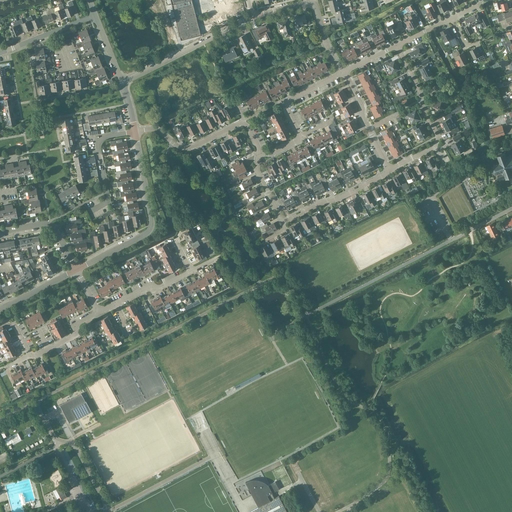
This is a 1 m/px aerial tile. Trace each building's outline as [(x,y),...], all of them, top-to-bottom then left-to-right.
[(170,0),(180,38),(201,33),(192,0),(170,0)] [(222,0),(195,0),(198,13),(208,11),(209,16),(221,13),(220,10),(227,9),(225,1),(223,2),(222,0)] [(446,7),(449,6),(445,0),(439,0),(441,3),(438,5),(442,13),(447,10),(446,7)] [(67,15),(66,15),(67,17),(74,14),(73,13),(76,12),(72,1),(68,3),(69,7),(64,9),(67,15)] [(502,11),(509,9),(507,3),(502,4),(502,1),(493,3),(495,10),(501,8),(502,11)] [(364,5),(365,9),(360,10),(361,12),(374,9),(372,3),(364,5)] [(434,11),(437,10),(433,3),(430,4),(431,7),(426,9),(427,12),(426,13),(429,21),(434,19),(433,17),(436,16),(434,11)] [(64,9),(62,4),(58,6),(60,10),(55,12),(54,12),(55,14),(57,20),(64,17),(64,16),(66,15),(67,15),(64,9)] [(339,10),(338,7),(342,6),(342,4),(329,7),(331,13),(334,12),(339,10)] [(54,12),(55,12),(53,8),(46,11),(47,15),(43,17),(43,19),(45,24),(53,21),(51,15),(55,14),(54,12)] [(335,18),(343,16),(342,12),(346,11),(346,9),(339,10),(334,12),(335,18)] [(507,22),(511,20),(511,11),(505,14),(504,13),(497,15),(499,21),(506,19),(507,22)] [(405,20),(404,21),(409,31),(412,29),(411,28),(415,26),(413,23),(418,20),(415,13),(408,17),(410,19),(406,21),(405,20)] [(472,17),(476,25),(480,23),(482,28),(488,25),(484,18),(480,20),(477,14),(472,17)] [(28,21),(31,29),(34,28),(34,29),(41,26),(39,20),(38,18),(33,20),(31,16),(27,18),(28,21)] [(306,25),(309,24),(308,18),(305,18),(304,16),(293,19),(296,29),(300,28),(300,25),(306,24),(306,25)] [(343,16),(335,18),(337,24),(349,20),(348,18),(347,19),(346,16),(343,16)] [(472,28),(476,25),(472,17),(466,19),(469,26),(465,28),(468,35),(474,32),(472,28)] [(28,21),(23,23),(21,19),(17,21),(22,32),(24,31),(25,32),(31,29),(28,21)] [(19,33),(22,32),(17,21),(13,22),(15,27),(9,29),(12,37),(19,34),(19,33)] [(284,38),(290,36),(287,22),(284,23),(283,21),(276,23),(278,30),(282,29),(284,38)] [(401,31),(404,29),(401,22),(395,25),(394,23),(387,27),(392,38),(400,34),(398,31),(400,30),(401,31)] [(267,41),(272,39),(269,33),(270,32),(266,25),(262,27),(262,25),(251,31),(256,41),(260,39),(259,37),(264,35),(267,41)] [(80,38),(89,35),(86,29),(78,32),(78,33),(74,34),(73,34),(74,34),(74,36),(77,35),(79,34),(80,38)] [(450,44),(457,41),(453,34),(450,35),(447,29),(440,32),(445,42),(448,40),(450,44)] [(377,36),(381,45),(386,43),(383,37),(385,35),(384,33),(383,30),(379,32),(379,34),(379,35),(377,36)] [(509,39),(511,38),(511,30),(507,32),(507,33),(502,34),(504,38),(508,36),(509,39)] [(77,46),(91,41),(89,35),(80,38),(82,42),(80,42),(76,43),(77,46)] [(243,52),(251,48),(245,35),(236,39),(243,52)] [(381,45),(377,36),(374,38),(373,35),(371,35),(368,36),(370,40),(371,42),(373,41),(377,48),(381,45)] [(371,42),(370,40),(368,36),(364,38),(366,42),(363,43),(367,52),(372,50),(369,44),(371,42)] [(84,50),(92,47),(90,41),(91,41),(77,46),(78,48),(81,47),(82,46),(84,50)] [(367,52),(363,43),(360,45),(358,41),(354,43),(356,47),(357,49),(359,48),(363,55),(367,52)] [(225,64),(237,58),(232,48),(235,47),(233,42),(226,45),(228,50),(220,54),(225,64)] [(357,49),(356,47),(354,43),(349,45),(351,49),(349,50),(353,59),(358,57),(355,51),(357,49)] [(419,51),(424,48),(421,44),(415,47),(416,49),(409,53),(412,59),(421,55),(419,51)] [(35,56),(44,54),(43,50),(45,50),(48,50),(48,47),(43,48),(34,49),(35,56)] [(92,47),(84,50),(85,53),(84,54),(83,54),(81,55),(81,57),(86,56),(94,52),(92,47)] [(353,59),(349,50),(347,48),(345,49),(344,48),(340,50),(345,61),(348,60),(348,62),(353,59)] [(480,62),(485,59),(482,54),(480,55),(476,48),(470,51),(474,59),(478,57),(480,62)] [(461,66),(468,62),(463,53),(460,54),(458,50),(450,55),(452,59),(454,57),(456,61),(458,60),(461,66)] [(93,65),(100,62),(98,56),(90,59),(90,60),(85,61),(86,64),(90,62),(92,61),(93,65)] [(424,78),(426,81),(430,78),(429,75),(432,74),(427,64),(430,62),(428,58),(421,62),(423,66),(423,65),(424,67),(419,69),(422,76),(423,75),(424,78)] [(511,59),(508,61),(507,58),(500,61),(502,67),(511,62),(511,59)] [(36,68),(45,66),(44,62),(46,62),(50,62),(50,59),(36,62),(36,61),(35,62),(36,68)] [(318,62),(324,73),(329,71),(324,62),(321,64),(320,61),(318,62)] [(391,73),(398,70),(394,61),(389,64),(388,61),(382,64),(384,69),(388,67),(391,73)] [(90,73),(103,67),(100,62),(93,65),(95,69),(93,69),(89,70),(90,73)] [(319,76),(324,73),(318,62),(316,63),(317,66),(315,67),(319,76)] [(319,76),(315,67),(312,69),(310,66),(308,67),(314,78),(319,76)] [(98,76),(106,73),(103,67),(90,73),(91,75),(95,74),(94,73),(96,73),(98,76)] [(309,80),(314,78),(308,67),(306,68),(308,71),(305,72),(309,80)] [(309,80),(305,72),(302,74),(301,71),(299,72),(304,83),(309,80)] [(356,83),(369,76),(366,71),(357,76),(359,79),(355,81),(356,83)] [(299,86),(304,83),(299,72),(297,73),(298,76),(296,77),(295,77),(299,84),(298,84),(299,86)] [(106,73),(98,76),(99,80),(97,81),(97,80),(94,82),(96,85),(99,84),(99,85),(102,83),(101,82),(108,79),(106,73)] [(81,88),(79,79),(75,80),(75,78),(76,78),(75,74),(72,75),(75,88),(75,89),(81,88)] [(295,77),(296,77),(295,75),(291,77),(290,74),(288,75),(294,86),(298,84),(299,84),(295,77)] [(286,90),(291,88),(284,75),(282,76),(284,80),(281,82),(282,84),(283,83),(286,90)] [(69,89),(67,81),(63,81),(63,79),(63,76),(60,77),(63,90),(69,89)] [(363,86),(371,81),(369,76),(356,83),(357,85),(361,83),(363,86)] [(57,91),(55,83),(51,83),(51,81),(51,78),(48,79),(51,92),(57,91)] [(397,89),(407,85),(403,79),(399,81),(397,78),(390,82),(393,87),(396,86),(397,89)] [(45,94),(43,86),(39,86),(39,84),(40,84),(39,81),(36,82),(37,86),(39,95),(45,94)] [(283,83),(282,84),(280,85),(278,81),(276,82),(282,94),(287,92),(286,90),(283,83)] [(361,93),(374,87),(371,81),(363,86),(364,89),(360,91),(361,93)] [(277,97),(282,94),(276,82),(273,83),(275,87),(273,88),(277,97)] [(407,85),(397,89),(399,93),(397,94),(399,99),(406,96),(405,93),(410,91),(407,85)] [(277,97),(273,88),(270,90),(268,86),(266,87),(272,99),(277,97)] [(368,96),(377,92),(374,87),(361,93),(362,95),(366,93),(368,96)] [(336,99),(345,94),(342,90),(336,93),(335,91),(329,93),(333,100),(333,101),(336,99)] [(263,98),(265,103),(270,100),(266,91),(261,94),(263,98)] [(366,104),(379,97),(377,92),(368,96),(369,99),(365,102),(366,104)] [(265,103),(263,98),(261,94),(256,96),(258,101),(260,105),(265,103)] [(337,107),(342,105),(341,102),(347,99),(345,94),(336,99),(337,102),(335,102),(335,103),(337,107)] [(260,105),(258,101),(256,96),(251,98),(253,103),(256,108),(260,105)] [(379,103),(379,104),(382,102),(379,97),(366,104),(367,106),(371,103),(373,106),(379,103)] [(442,103),(445,102),(443,97),(435,101),(437,105),(433,107),(434,109),(436,114),(445,110),(442,103)] [(256,108),(253,103),(251,98),(246,101),(251,110),(256,108)] [(1,107),(4,106),(14,104),(14,102),(11,102),(11,99),(3,100),(4,103),(1,104),(1,107)] [(316,103),(320,112),(325,109),(327,107),(323,100),(321,101),(320,100),(316,103)] [(315,114),(320,112),(316,103),(311,105),(313,110),(315,114)] [(381,108),(379,104),(379,103),(373,106),(370,108),(371,111),(367,113),(368,115),(381,108)] [(343,113),(352,108),(349,104),(343,107),(342,105),(337,107),(336,107),(340,114),(340,115),(343,113)] [(315,114),(313,110),(311,105),(306,108),(310,117),(315,114)] [(222,117),(226,116),(227,119),(233,116),(228,106),(219,110),(220,112),(222,117)] [(306,119),(310,117),(306,108),(301,110),(301,111),(299,112),(303,120),(305,119),(306,119)] [(352,108),(343,113),(346,120),(349,119),(348,116),(354,113),(352,108)] [(381,108),(368,115),(369,117),(373,115),(375,118),(384,114),(381,108)] [(219,110),(215,112),(214,109),(208,112),(211,117),(214,123),(217,121),(219,124),(224,121),(222,117),(220,112),(219,110)] [(4,119),(7,118),(17,116),(16,114),(14,114),(13,111),(5,112),(6,115),(3,116),(4,119)] [(108,113),(109,122),(116,120),(117,124),(120,124),(118,117),(115,117),(114,111),(108,113)] [(443,128),(456,121),(454,117),(452,117),(451,114),(452,114),(451,111),(444,114),(445,121),(441,123),(443,128)] [(269,122),(280,117),(278,112),(269,116),(271,119),(268,121),(269,122)] [(411,124),(419,120),(415,112),(410,114),(409,112),(403,115),(406,119),(408,118),(411,124)] [(102,123),(109,122),(108,113),(101,114),(102,123)] [(96,124),(102,123),(101,114),(94,115),(96,124)] [(89,125),(96,124),(94,115),(87,116),(88,122),(86,123),(87,130),(90,129),(89,125)] [(17,116),(7,118),(4,119),(4,121),(7,121),(8,127),(16,126),(14,119),(17,119),(17,116)] [(211,117),(207,119),(206,117),(201,120),(202,122),(204,125),(207,123),(210,129),(216,125),(214,123),(211,117)] [(275,126),(283,122),(280,117),(269,122),(270,124),(273,123),(275,126)] [(69,125),(70,126),(70,123),(69,123),(68,119),(61,120),(62,127),(69,125)] [(343,130),(355,124),(353,120),(347,123),(345,120),(340,123),(343,130)] [(202,122),(199,123),(197,121),(192,124),(195,129),(198,128),(201,133),(207,130),(204,125),(202,122)] [(456,121),(443,128),(446,132),(450,130),(451,131),(453,134),(460,131),(458,127),(458,126),(456,121)] [(274,132),(285,126),(283,122),(275,126),(276,129),(273,130),(274,132)] [(195,129),(192,124),(189,126),(188,124),(186,125),(185,124),(182,126),(182,127),(185,132),(188,130),(191,136),(197,133),(195,129)] [(355,124),(343,130),(345,133),(344,133),(346,138),(353,135),(351,132),(358,129),(355,124)] [(420,140),(427,136),(422,125),(419,127),(418,124),(412,127),(414,130),(415,129),(420,140)] [(502,125),(493,128),(490,129),(493,138),(505,134),(502,125)] [(182,127),(179,128),(178,126),(176,127),(175,127),(172,128),(175,134),(178,133),(181,138),(187,135),(185,132),(182,127)] [(279,136),(288,131),(285,126),(274,132),(275,134),(278,133),(279,136)] [(379,140),(392,133),(389,127),(380,132),(382,135),(378,138),(379,140)] [(64,140),(72,138),(75,137),(74,132),(74,131),(72,132),(63,133),(64,140)] [(288,131),(279,136),(281,138),(278,140),(279,142),(290,136),(288,131)] [(324,133),(329,142),(334,140),(337,139),(333,133),(331,134),(329,131),(324,133)] [(326,143),(329,142),(324,133),(320,136),(324,144),(325,147),(328,146),(326,143)] [(386,142),(395,138),(392,133),(379,140),(380,142),(384,139),(386,142)] [(240,145),(243,143),(239,134),(233,137),(236,143),(233,145),(236,151),(241,148),(240,145)] [(459,139),(462,138),(460,134),(453,137),(455,141),(456,141),(456,143),(452,145),(453,147),(455,152),(455,151),(457,154),(459,153),(459,154),(460,153),(465,151),(460,141),(459,139)] [(319,147),(324,144),(320,136),(315,138),(319,147)] [(315,149),(319,147),(315,138),(310,141),(311,144),(309,145),(312,152),(313,154),(317,152),(315,149)] [(384,150),(397,143),(395,138),(386,142),(387,145),(383,148),(384,150)] [(123,149),(127,149),(126,142),(122,142),(121,139),(110,141),(111,146),(116,145),(117,150),(123,149)] [(230,153),(235,150),(231,143),(228,144),(226,141),(220,144),(224,151),(228,150),(230,153)] [(391,152),(400,148),(397,143),(384,150),(385,152),(389,149),(391,152)] [(74,144),(65,146),(66,152),(72,151),(73,154),(76,153),(76,150),(74,151),(73,147),(76,146),(76,144),(74,144)] [(313,154),(312,152),(309,145),(302,149),(306,158),(313,154)] [(218,160),(224,157),(219,148),(216,149),(214,147),(209,150),(211,155),(212,158),(216,156),(218,160)] [(400,148),(391,152),(393,156),(388,158),(389,160),(403,153),(400,148)] [(124,152),(123,149),(117,150),(112,151),(112,152),(108,152),(109,155),(113,154),(113,156),(118,155),(119,160),(119,161),(125,159),(125,160),(129,159),(128,152),(124,152)] [(301,160),(306,158),(302,149),(297,152),(301,160)] [(511,150),(504,153),(505,152),(504,152),(502,153),(501,152),(497,154),(498,155),(497,155),(496,156),(497,156),(498,159),(498,160),(499,160),(500,163),(497,164),(497,163),(496,163),(497,164),(495,165),(494,164),(493,164),(494,165),(492,166),(491,166),(492,166),(491,169),(491,170),(491,169),(492,171),(491,172),(492,173),(492,172),(494,173),(494,174),(495,174),(495,173),(497,173),(498,174),(498,173),(500,172),(500,173),(501,173),(501,172),(503,171),(504,172),(504,174),(503,174),(504,175),(504,174),(506,177),(505,178),(506,179),(506,178),(511,175),(511,150)] [(209,157),(206,158),(203,152),(196,156),(202,167),(207,164),(210,169),(214,167),(209,157)] [(296,163),(301,160),(297,152),(292,154),(296,163)] [(75,163),(85,161),(86,161),(85,159),(82,159),(82,155),(79,156),(78,153),(75,154),(76,156),(74,157),(75,163)] [(293,164),(296,163),(292,154),(287,157),(289,160),(286,161),(291,170),(295,168),(293,164)] [(365,164),(369,172),(374,169),(371,163),(374,162),(371,156),(367,158),(366,160),(368,162),(365,164)] [(425,161),(430,169),(433,167),(435,170),(440,168),(437,162),(434,164),(431,158),(425,161)] [(126,163),(125,160),(125,159),(119,161),(119,160),(114,161),(115,166),(120,165),(121,171),(126,170),(131,169),(130,162),(126,163)] [(279,172),(278,172),(280,174),(282,173),(281,170),(287,168),(282,159),(277,162),(280,168),(277,169),(279,172)] [(18,177),(25,176),(22,161),(18,162),(19,166),(16,167),(18,177)] [(22,161),(25,176),(31,174),(30,164),(27,165),(26,161),(22,161)] [(76,170),(84,168),(84,164),(85,164),(86,163),(85,161),(75,163),(76,170)] [(236,172),(245,167),(242,162),(239,164),(237,161),(231,164),(233,167),(234,167),(236,172)] [(18,177),(16,167),(14,167),(13,163),(9,164),(11,178),(18,177)] [(279,172),(277,169),(274,163),(268,166),(272,172),(269,174),(272,180),(277,177),(275,174),(278,172),(279,172)] [(369,172),(365,164),(361,166),(359,163),(354,165),(357,170),(360,169),(363,175),(369,172)] [(428,173),(425,167),(422,168),(420,163),(414,166),(418,174),(422,172),(423,176),(428,173)] [(5,179),(11,178),(9,164),(5,165),(5,169),(3,169),(5,179)] [(346,173),(351,181),(355,179),(352,173),(355,171),(352,166),(350,167),(351,170),(346,173)] [(245,167),(236,172),(233,173),(235,178),(238,177),(239,180),(245,177),(244,174),(247,172),(245,167)] [(409,169),(403,172),(407,180),(411,178),(412,180),(413,182),(418,180),(417,177),(413,171),(411,172),(409,169)] [(127,180),(132,179),(130,172),(126,173),(126,170),(121,171),(115,172),(115,177),(120,176),(121,181),(127,180)] [(351,181),(346,173),(345,170),(338,173),(341,179),(343,178),(346,184),(351,181)] [(511,182),(511,175),(506,178),(506,179),(505,178),(506,177),(504,174),(504,175),(503,174),(504,174),(504,172),(498,174),(499,177),(497,178),(497,179),(500,186),(502,187),(511,182)] [(341,179),(338,173),(335,175),(336,175),(331,178),(332,180),(337,190),(341,188),(341,186),(338,180),(341,179)] [(86,174),(77,176),(79,182),(87,181),(86,177),(89,176),(88,174),(86,174)] [(401,184),(402,187),(403,190),(409,188),(407,185),(404,178),(401,179),(399,175),(393,178),(397,186),(401,184)] [(322,184),(324,183),(323,181),(322,178),(322,177),(319,178),(321,181),(316,184),(321,194),(324,192),(325,191),(324,190),(325,190),(322,184)] [(337,190),(332,180),(331,178),(328,179),(326,179),(326,180),(324,177),(322,178),(323,181),(324,183),(326,186),(329,185),(332,191),(333,192),(337,190)] [(245,189),(254,185),(251,179),(242,183),(245,189)] [(128,183),(127,180),(121,181),(116,182),(117,187),(122,186),(123,191),(123,192),(131,190),(133,190),(132,182),(128,183)] [(321,194),(316,184),(315,182),(312,183),(311,183),(310,183),(307,185),(310,190),(312,189),(316,195),(317,194),(317,195),(318,196),(321,194)] [(392,194),(396,192),(393,184),(390,186),(388,182),(382,185),(386,193),(390,191),(392,194)] [(70,188),(73,195),(75,199),(77,197),(76,194),(79,192),(75,185),(70,188)] [(310,198),(311,197),(308,191),(310,190),(307,185),(305,186),(300,188),(302,191),(307,201),(310,199),(310,198)] [(73,195),(70,188),(69,188),(68,187),(66,189),(64,191),(68,199),(69,202),(72,201),(70,197),(73,195)] [(381,199),(386,197),(383,191),(380,192),(378,187),(372,190),(376,198),(379,196),(381,199)] [(255,188),(246,193),(249,199),(258,194),(255,188)] [(132,193),(131,190),(123,192),(123,191),(120,192),(121,196),(121,197),(126,196),(127,201),(133,200),(137,199),(136,192),(132,193)] [(303,203),(307,201),(302,191),(299,192),(297,190),(295,191),(293,192),(296,197),(298,196),(301,202),(302,202),(303,202),(303,203)] [(65,200),(68,199),(64,191),(58,194),(62,201),(65,199),(65,200)] [(296,197),(293,192),(290,193),(289,194),(290,197),(287,198),(292,208),(296,207),(296,206),(296,205),(293,198),(296,197)] [(372,206),(372,207),(376,204),(373,198),(370,199),(367,193),(361,196),(366,204),(365,205),(365,204),(367,209),(367,208),(372,206)] [(24,202),(39,200),(39,199),(38,199),(37,194),(28,195),(29,199),(24,200),(24,202)] [(281,198),(279,199),(281,205),(284,203),(287,209),(288,209),(288,210),(289,210),(292,208),(287,198),(284,200),(282,197),(281,198)] [(352,214),(364,208),(360,201),(357,202),(355,199),(346,203),(352,214)] [(133,203),(133,200),(127,201),(122,202),(123,207),(128,206),(128,211),(129,211),(132,211),(139,209),(137,202),(133,203)] [(253,214),(265,207),(262,201),(253,205),(252,203),(247,206),(249,210),(251,209),(253,214)] [(8,205),(11,219),(17,218),(16,208),(13,208),(12,204),(8,205)] [(4,220),(11,219),(8,205),(4,206),(5,210),(2,210),(4,220)] [(40,206),(32,207),(32,210),(27,211),(28,214),(32,213),(41,212),(40,206)] [(345,218),(347,217),(348,219),(351,218),(350,215),(346,208),(343,209),(341,206),(336,209),(340,217),(343,215),(345,218)] [(334,222),(339,220),(335,213),(333,214),(330,210),(324,213),(329,221),(329,222),(332,220),(332,219),(334,222)] [(133,216),(132,211),(129,211),(128,211),(127,211),(129,220),(130,223),(133,222),(134,226),(141,225),(139,215),(133,216)] [(260,227),(264,225),(263,222),(271,218),(268,212),(263,215),(262,212),(255,215),(258,220),(257,221),(260,227)] [(312,216),(314,220),(312,221),(314,225),(320,222),(321,224),(326,222),(323,216),(320,217),(318,213),(312,216)] [(129,220),(124,221),(123,216),(118,217),(119,225),(120,228),(123,227),(124,231),(131,230),(130,223),(129,220)] [(303,231),(304,234),(315,228),(312,222),(309,224),(309,222),(311,221),(309,216),(303,219),(304,220),(301,222),(305,230),(303,231)] [(77,230),(76,225),(81,224),(80,219),(69,221),(69,224),(66,225),(67,232),(74,231),(77,230)] [(505,230),(511,227),(509,220),(502,223),(504,227),(502,228),(503,231),(505,229),(505,230)] [(120,228),(119,225),(114,226),(113,221),(108,222),(110,230),(111,233),(114,232),(114,236),(122,235),(120,228)] [(264,225),(260,227),(263,232),(266,230),(268,234),(277,230),(273,223),(268,226),(266,224),(264,225)] [(490,233),(496,230),(493,223),(486,226),(490,233)] [(304,234),(303,231),(300,227),(298,228),(296,224),(289,228),(293,236),(292,236),(294,239),(304,234)] [(110,230),(105,231),(104,226),(99,227),(100,235),(101,238),(104,237),(104,241),(112,240),(111,233),(110,230)] [(185,239),(195,234),(192,229),(191,226),(185,229),(186,231),(182,233),(185,239)] [(82,240),(82,239),(81,234),(86,234),(85,228),(77,230),(74,231),(74,234),(70,234),(72,242),(79,240),(82,240)] [(496,230),(490,233),(493,240),(494,242),(497,240),(496,238),(500,236),(496,230)] [(101,238),(100,235),(95,236),(94,231),(89,232),(90,238),(91,238),(91,243),(94,242),(95,246),(102,245),(101,238)] [(192,246),(199,242),(197,240),(197,239),(195,234),(185,239),(188,244),(191,243),(192,246)] [(291,247),(296,245),(292,238),(290,240),(287,235),(281,238),(285,246),(289,244),(291,247)] [(34,249),(33,246),(32,237),(25,238),(27,246),(31,245),(31,249),(34,249)] [(27,246),(25,238),(19,239),(16,240),(18,250),(21,249),(20,247),(24,247),(25,251),(28,250),(27,246)] [(86,244),(91,243),(91,238),(90,238),(82,239),(82,240),(79,240),(80,244),(75,244),(77,251),(87,249),(86,244)] [(16,251),(18,250),(16,240),(7,242),(9,251),(10,253),(10,254),(16,252),(16,251)] [(280,252),(285,249),(282,244),(279,245),(277,240),(271,243),(275,251),(278,249),(280,252)] [(10,253),(9,251),(7,242),(1,243),(2,251),(6,250),(7,254),(10,253)] [(194,255),(201,251),(199,246),(200,245),(199,242),(192,246),(194,248),(191,250),(194,255)] [(161,253),(169,249),(170,248),(168,243),(161,247),(160,245),(156,247),(157,250),(159,249),(161,253)] [(270,258),(275,255),(271,248),(268,250),(266,246),(260,249),(264,256),(262,257),(264,260),(266,259),(267,261),(270,260),(270,258)] [(170,254),(170,255),(171,254),(169,249),(161,253),(163,257),(163,258),(170,254)] [(201,251),(194,255),(196,261),(199,260),(200,262),(207,259),(205,256),(204,257),(201,251)] [(39,262),(40,264),(50,259),(47,253),(45,255),(40,257),(42,261),(39,262)] [(172,259),(170,255),(170,254),(163,258),(163,257),(161,258),(164,263),(172,259)] [(46,269),(53,265),(50,259),(40,264),(43,270),(45,269),(45,268),(46,268),(46,269)] [(166,268),(175,264),(172,259),(164,263),(166,268)] [(149,273),(145,265),(143,266),(141,262),(140,263),(139,260),(137,261),(139,264),(140,265),(141,267),(140,267),(144,274),(144,275),(144,276),(149,273)] [(145,265),(149,273),(154,270),(150,262),(145,265)] [(175,264),(166,268),(169,273),(177,269),(175,264)] [(45,269),(43,270),(42,271),(43,273),(47,271),(49,275),(56,271),(53,265),(46,269),(46,268),(45,268),(45,269)] [(141,267),(140,265),(137,267),(136,265),(134,266),(135,268),(139,276),(139,277),(140,277),(142,276),(144,275),(144,274),(140,267),(141,267)] [(218,270),(215,271),(214,269),(213,267),(210,269),(209,270),(210,271),(209,271),(213,279),(216,278),(217,279),(221,277),(222,277),(218,270)] [(134,279),(139,276),(135,268),(130,270),(134,279)] [(22,270),(23,274),(28,282),(34,279),(33,278),(36,277),(33,271),(30,272),(30,271),(26,273),(24,269),(22,270)] [(134,279),(130,270),(127,272),(126,270),(123,271),(124,274),(125,273),(129,281),(130,282),(131,282),(132,281),(133,280),(132,280),(134,279)] [(213,279),(209,271),(204,274),(205,275),(208,280),(209,282),(210,283),(210,284),(215,282),(214,280),(213,279)] [(22,285),(22,284),(28,282),(23,274),(21,275),(22,276),(18,277),(19,279),(22,285)] [(116,278),(120,286),(125,283),(121,275),(116,278)] [(211,286),(210,284),(210,283),(209,282),(208,280),(205,275),(200,278),(205,286),(208,284),(210,287),(211,286)] [(115,288),(120,286),(116,278),(111,280),(115,288)] [(200,288),(205,286),(200,278),(196,280),(200,288)] [(22,284),(22,285),(19,279),(16,281),(15,280),(13,281),(17,289),(23,286),(22,284)] [(111,291),(115,288),(111,280),(106,283),(107,284),(111,291)] [(195,291),(200,288),(196,280),(191,283),(195,291)] [(12,292),(17,289),(13,281),(11,282),(11,283),(8,285),(12,292)] [(8,285),(7,282),(4,284),(5,286),(2,288),(6,295),(12,292),(8,285)] [(196,293),(195,291),(191,283),(186,285),(187,287),(184,289),(188,296),(193,294),(193,295),(196,293)] [(111,291),(107,284),(103,287),(107,295),(112,292),(111,291)] [(102,297),(107,295),(103,287),(98,289),(102,297)] [(188,296),(184,289),(182,290),(181,288),(176,291),(180,299),(183,297),(183,299),(188,296)] [(175,301),(180,299),(176,291),(171,293),(175,301)] [(170,304),(175,301),(171,293),(166,296),(170,304)] [(156,298),(156,299),(160,307),(162,306),(164,309),(166,308),(161,298),(160,296),(160,297),(160,296),(159,296),(157,297),(157,298),(156,298)] [(170,304),(166,296),(161,298),(166,308),(171,306),(170,304)] [(74,304),(71,299),(67,302),(68,305),(72,313),(77,310),(74,304)] [(78,302),(83,310),(88,307),(83,299),(78,302)] [(161,309),(160,307),(156,299),(151,301),(152,304),(149,305),(153,313),(156,312),(161,309)] [(78,312),(83,310),(78,302),(74,304),(77,310),(78,312)] [(128,312),(136,308),(134,303),(125,307),(128,312)] [(67,315),(72,313),(68,305),(63,307),(67,315)] [(62,318),(67,315),(63,307),(58,310),(62,318)] [(139,313),(136,308),(128,312),(131,317),(132,316),(139,313)] [(45,322),(44,320),(41,314),(40,312),(35,314),(40,324),(45,322)] [(135,321),(143,317),(140,312),(139,313),(132,316),(135,321)] [(35,327),(40,324),(35,314),(30,317),(35,327)] [(102,326),(110,321),(108,316),(100,321),(102,326)] [(30,329),(35,327),(30,317),(25,319),(30,329)] [(137,326),(145,321),(143,317),(135,321),(137,326)] [(52,330),(61,325),(59,320),(57,321),(51,324),(49,325),(52,330)] [(105,330),(113,326),(110,321),(102,326),(105,330)] [(145,321),(137,326),(140,331),(148,326),(145,321)] [(54,335),(64,329),(61,325),(52,330),(54,335)] [(0,337),(9,333),(6,328),(3,329),(3,328),(2,326),(0,327),(0,337)] [(115,331),(113,326),(105,330),(107,335),(109,334),(115,331)] [(64,329),(54,335),(57,340),(66,334),(64,329)] [(110,340),(111,339),(119,335),(117,330),(115,331),(109,334),(107,335),(110,340)] [(3,342),(9,339),(11,338),(9,333),(0,337),(3,342)] [(119,335),(111,339),(115,346),(117,346),(121,344),(120,341),(122,340),(119,335)] [(87,340),(91,348),(92,350),(97,347),(96,346),(99,345),(95,338),(93,339),(92,337),(87,340)] [(4,348),(12,344),(9,339),(3,342),(1,343),(4,348)] [(89,349),(91,348),(87,340),(82,342),(86,351),(88,353),(90,352),(89,349)] [(81,353),(86,351),(82,342),(77,345),(81,353)] [(6,352),(14,348),(12,344),(4,348),(6,352)] [(82,355),(81,353),(77,345),(72,347),(76,356),(77,357),(82,355)] [(72,358),(76,356),(72,347),(67,350),(72,358)] [(14,348),(6,352),(9,357),(8,358),(9,361),(16,357),(15,354),(17,353),(14,348)] [(72,358),(67,350),(66,351),(65,349),(62,351),(64,355),(61,356),(62,358),(65,364),(70,361),(69,359),(72,358)] [(36,366),(41,374),(43,373),(44,375),(49,372),(45,364),(42,366),(41,364),(36,366)] [(41,374),(36,366),(36,365),(31,368),(32,369),(31,369),(35,375),(36,377),(41,374)] [(32,369),(31,368),(31,367),(26,369),(30,378),(35,375),(31,369),(32,369)] [(25,380),(30,378),(26,369),(21,372),(25,378),(24,378),(25,380)] [(21,372),(20,370),(16,373),(20,381),(24,378),(25,378),(21,372)] [(15,383),(20,381),(16,373),(11,375),(15,383)] [(81,394),(59,405),(69,423),(76,419),(76,420),(77,420),(76,417),(77,416),(80,415),(89,410),(86,405),(84,402),(86,401),(85,401),(81,394)] [(286,511),(278,496),(274,498),(271,493),(279,489),(275,482),(268,485),(265,483),(262,481),(259,480),(255,480),(252,480),(248,481),(245,482),(258,507),(249,511),(248,511),(286,511)] [(61,487),(56,489),(59,495),(62,500),(67,497),(61,487)]
